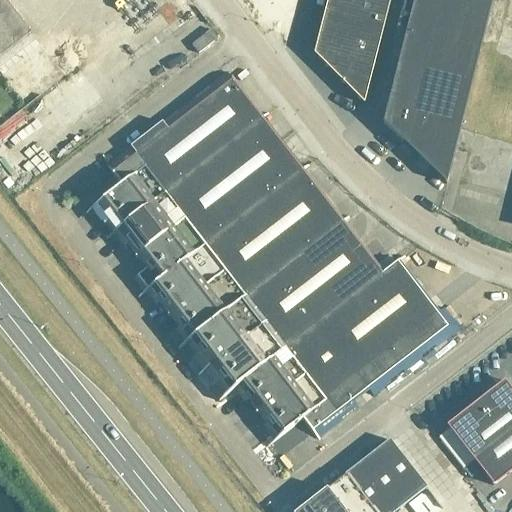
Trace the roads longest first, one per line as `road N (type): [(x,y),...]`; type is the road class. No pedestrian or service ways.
road 1 (residential): [(245,36),(57,179),(49,196),(276,497),(511,315)]
road 2 (unclassified): [(511,267),(435,233),(394,203),(337,149),(245,36)]
road 3 (secondary): [(166,511),(0,303)]
